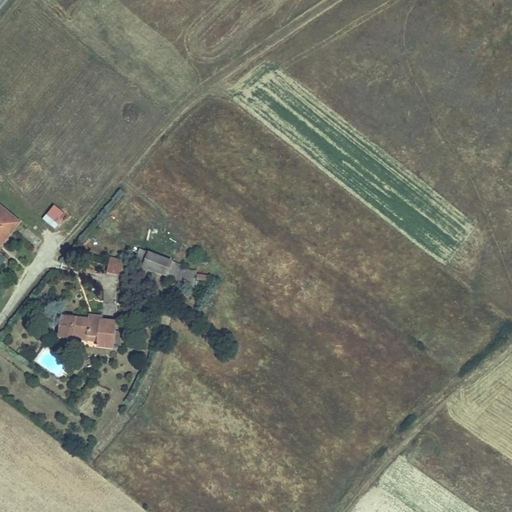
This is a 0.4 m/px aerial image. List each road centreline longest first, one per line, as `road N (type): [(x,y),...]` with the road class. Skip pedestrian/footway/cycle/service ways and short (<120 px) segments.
road 1 (track): [(337,0),(180,105),(0,319)]
road 2 (track): [(348,511),(443,404),(511,349)]
